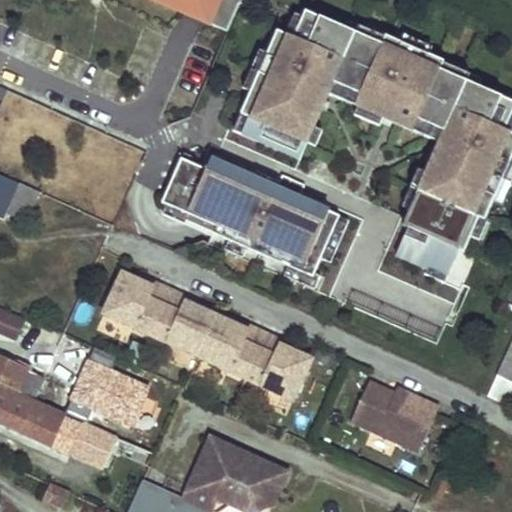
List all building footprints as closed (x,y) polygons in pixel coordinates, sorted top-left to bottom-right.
[(166,0),(213,17),(219,0),(166,0)] [(241,136),(299,161),(323,110),(315,107),(318,100),(326,104),(329,96),(339,101),(344,90),(360,98),(356,108),(385,121),(389,111),(396,114),(391,124),(413,134),(418,123),(434,130),(429,141),(440,146),(436,153),(444,156),(441,164),(433,160),(426,176),(410,213),(402,229),(408,231),(395,258),(427,272),(428,268),(448,277),(458,254),(463,256),(471,240),(479,222),(484,224),(494,202),(511,163),(511,161),(511,137),(505,134),(511,118),(511,105),(480,90),(441,74),(445,66),(445,65),(430,58),(402,45),(387,39),(386,40),(383,47),(344,30),(307,13),(305,18),(294,40),(286,36),(278,33),(268,55),(250,93),(241,115),(249,119),(241,136)] [(305,18),(296,14),(286,36),(294,40),(305,18)] [(386,40),(348,22),(344,30),(383,47),(386,40)] [(434,50),(406,37),(402,45),(430,58),(434,50)] [(260,51),(242,90),(250,93),(268,55),(260,51)] [(483,83),(445,66),(441,74),(480,90),(483,83)] [(344,90),(339,101),(356,108),(360,98),(344,90)] [(323,110),(326,104),(318,100),(315,107),(323,110)] [(389,111),(385,121),(391,124),(396,114),(389,111)] [(241,115),(233,132),(241,136),(249,119),(241,115)] [(418,123),(413,134),(429,141),(434,130),(418,123)] [(436,153),(433,160),(441,164),(444,156),(436,153)] [(208,172),(183,160),(163,204),(217,228),(214,235),(314,280),(322,261),(341,219),(300,200),(307,188),(284,177),(281,184),(278,190),(255,180),(213,161),(208,172)] [(502,207),(511,184),(511,163),(494,202),(502,207)] [(426,176),(418,172),(401,209),(410,213),(426,176)] [(281,184),(258,174),(255,180),(278,190),(281,184)] [(7,212),(20,186),(0,177),(0,219),(3,221),(7,212)] [(37,192),(21,184),(20,186),(7,212),(19,219),(23,210),(28,212),(37,192)] [(160,210),(164,215),(213,237),(214,235),(217,228),(163,204),(160,210)] [(331,265),(350,223),(341,219),(322,261),(331,265)] [(481,245),(489,227),(484,224),(479,222),(471,240),(481,245)] [(135,280),(120,273),(102,315),(149,335),(162,305),(148,299),(152,288),(135,280)] [(148,299),(162,305),(169,289),(138,275),(135,280),(152,288),(148,299)] [(169,289),(162,305),(177,312),(181,301),(215,316),(218,311),(169,289)] [(177,312),(162,305),(149,335),(197,357),(215,316),(181,301),(177,312)] [(0,308),(0,332),(17,340),(26,321),(0,308)] [(218,311),(215,316),(246,331),(241,341),(255,347),(263,332),(218,311)] [(246,331),(215,316),(197,357),(243,377),(255,347),(241,341),(246,331)] [(417,318),(413,332),(437,340),(442,326),(417,318)] [(263,332),(255,347),(271,354),(275,343),(293,351),(295,346),(263,332)] [(255,347),(243,377),(290,399),(308,358),(293,351),(275,343),(271,354),(255,347)] [(511,409),(511,349),(490,400),(511,409)] [(0,384),(34,400),(44,378),(0,357),(0,384)] [(0,423),(60,451),(72,456),(73,455),(106,469),(118,439),(83,423),(82,425),(0,387),(0,423)] [(388,398),(363,387),(346,425),(414,455),(433,413),(398,397),(396,402),(388,398)] [(396,402),(398,397),(391,393),(388,398),(396,402)] [(108,427),(112,416),(95,409),(90,419),(108,427)] [(211,511),(218,499),(247,511),(249,511),(257,497),(274,505),(282,487),(251,473),(258,459),(211,438),(182,500),(144,483),(131,511),(211,511)] [(288,473),(258,459),(251,473),(282,487),(288,473)] [(64,507),(72,493),(52,484),(45,498),(64,507)] [(251,511),(274,505),(257,497),(249,511),(251,511)]
